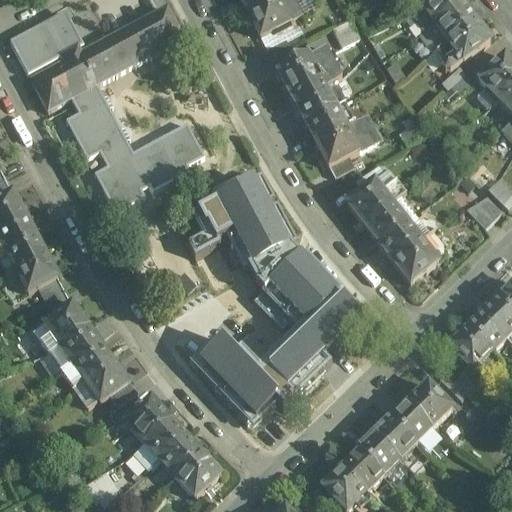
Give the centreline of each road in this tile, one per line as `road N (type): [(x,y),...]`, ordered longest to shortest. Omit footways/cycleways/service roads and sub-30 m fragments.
road 1 (residential): [(0,54),(88,235),(167,367),(270,475)]
road 2 (residential): [(421,328),(321,223),(276,155),(197,0)]
road 3 (residential): [(270,475),(421,328)]
road 4 (residential): [(421,328),(511,237)]
